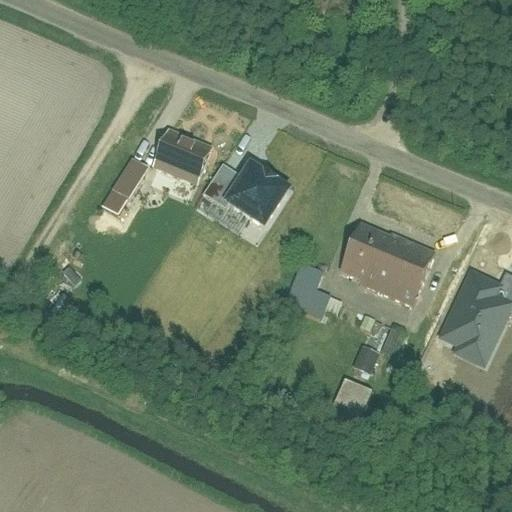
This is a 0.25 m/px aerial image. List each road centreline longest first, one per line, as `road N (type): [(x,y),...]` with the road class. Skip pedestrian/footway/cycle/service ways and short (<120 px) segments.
road 1 (residential): [(21,0),(511,210)]
road 2 (track): [(155,57),(0,331)]
